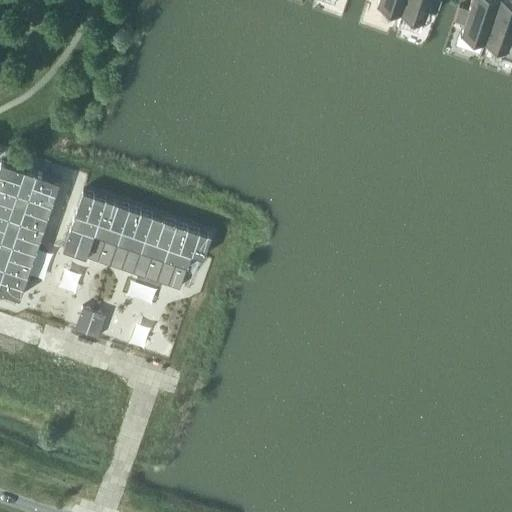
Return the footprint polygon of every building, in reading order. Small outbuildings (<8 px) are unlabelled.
[(376,0),(376,1),(400,9),(403,0),(376,0)] [(403,0),(400,9),(424,18),(425,17),(425,16),(427,9),(436,13),(438,9),(440,0),(403,0)] [(455,15),(454,19),(463,22),(460,29),(460,30),(484,38),(497,0),(470,0),(468,8),(458,5),(455,15)] [(511,0),(497,0),(484,38),(508,47),(509,45),(508,45),(511,38),(511,0)] [(0,290),(19,297),(59,180),(60,180),(18,166),(1,160),(0,162),(0,290)] [(85,187),(64,245),(180,287),(193,252),(205,257),(213,234),(85,187)] [(85,333),(89,322),(93,310),(82,306),(74,329),(85,333)] [(94,310),(93,310),(89,322),(85,333),(97,337),(101,326),(105,314),(94,310)]
